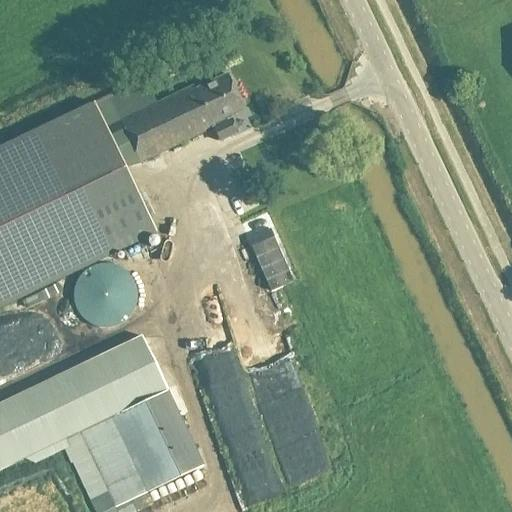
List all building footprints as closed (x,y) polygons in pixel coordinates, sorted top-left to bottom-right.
[(157,104),(119,122),(139,164),(162,153),(162,152),(213,128),(219,142),(238,133),(230,115),(243,109),(226,75),(195,90),(193,86),(157,104)] [(0,307),(155,233),(123,168),(139,164),(119,122),(157,104),(145,78),(107,96),(0,147),(0,307)] [(188,207),(196,222),(213,213),(205,198),(188,207)] [(219,254),(266,421),(304,411),(257,243),(219,254)] [(197,311),(222,363),(244,353),(219,301),(197,311)] [(0,403),(0,470),(22,460),(21,459),(23,458),(33,463),(64,448),(95,511),(106,511),(115,508),(79,433),(166,391),(140,337),(0,403)] [(202,467),(166,391),(79,433),(115,508),(202,467)] [(221,418),(210,423),(219,443),(230,438),(221,418)]
